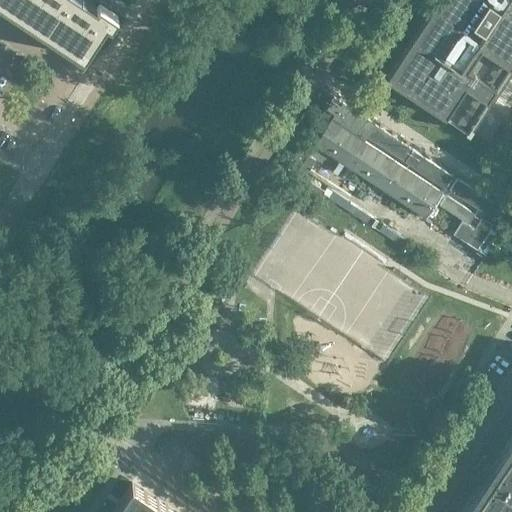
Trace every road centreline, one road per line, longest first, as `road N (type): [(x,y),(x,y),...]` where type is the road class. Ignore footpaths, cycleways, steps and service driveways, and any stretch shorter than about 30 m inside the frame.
road 1 (unclassified): [(0,21),(76,69),(31,136),(0,115)]
road 2 (residential): [(224,511),(101,432)]
road 3 (residential): [(432,511),(511,399)]
